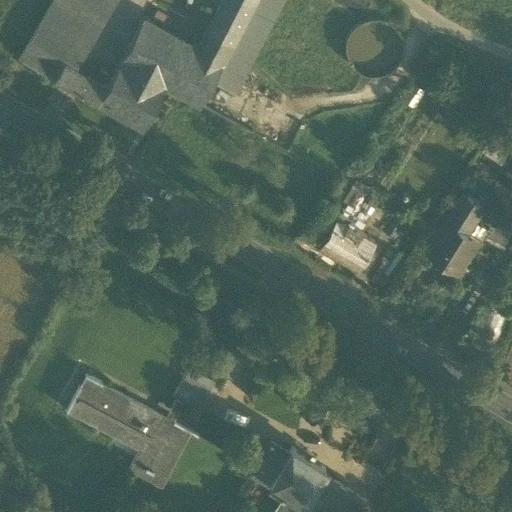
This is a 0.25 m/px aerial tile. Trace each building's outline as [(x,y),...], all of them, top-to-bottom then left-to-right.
[(51,0),(19,55),(55,76),(65,59),(99,0),(51,0)] [(99,0),(65,59),(76,65),(113,0),(99,0)] [(220,0),(196,46),(142,16),(119,58),(165,83),(199,102),(212,79),(226,87),(231,78),(236,81),(279,0),(220,0)] [(338,0),(359,16),(371,1),(370,0),(338,0)] [(370,72),(382,70),(393,64),(400,53),(401,40),(397,28),(388,20),(376,15),(363,17),(353,24),(346,34),(345,47),(349,59),(358,68),(370,72)] [(107,78),(106,80),(96,99),(142,124),(165,83),(119,58),(109,76),(107,78)] [(55,76),(66,82),(76,65),(65,59),(55,76)] [(87,72),(76,65),(66,82),(78,89),(87,72)] [(109,76),(92,66),(91,66),(90,67),(87,72),(101,80),(107,78),(109,76)] [(101,80),(87,72),(78,89),(96,99),(107,78),(101,80)] [(481,100),(498,112),(507,98),(489,87),(481,100)] [(504,159),(511,143),(511,136),(493,127),(483,149),(504,159)] [(336,216),(352,226),(369,196),(350,185),(342,198),(345,200),(336,216)] [(430,252),(458,270),(480,237),(468,230),(485,203),(466,191),(452,214),(453,215),(430,252)] [(487,233),(506,241),(511,225),(511,219),(496,213),(487,233)] [(319,245),(357,268),(375,239),(352,226),(336,216),(319,245)] [(485,295),(506,307),(511,297),(491,284),(485,295)] [(153,469),(161,473),(187,425),(173,419),(173,420),(102,382),(103,381),(85,371),(67,404),(103,423),(100,427),(115,435),(117,430),(143,444),(135,459),(143,463),(143,465),(152,470),(153,469)] [(173,395),(199,409),(211,386),(185,372),(173,395)] [(339,481),(321,471),(324,465),(291,445),(288,450),(270,439),(252,468),(289,491),(280,505),(291,511),(299,511),(306,502),(321,510),(319,511),(361,511),(364,509),(361,507),(382,474),(361,462),(354,458),(339,481)]
